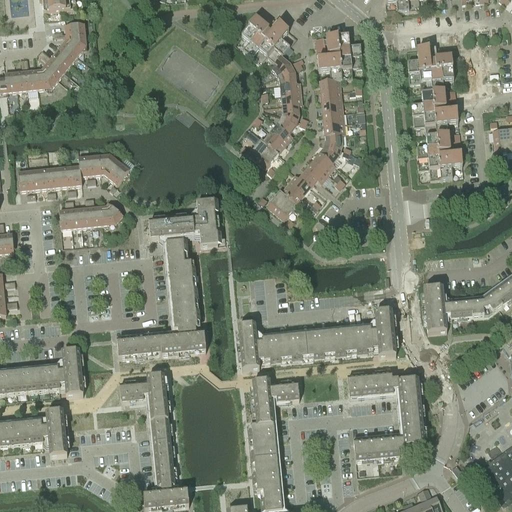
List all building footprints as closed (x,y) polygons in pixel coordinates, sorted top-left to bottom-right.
[(76,13),(74,0),(39,0),(39,2),(40,2),(40,6),(42,5),(43,16),(76,13)] [(418,3),(429,2),(428,0),(384,0),(385,7),(396,6),(397,16),(419,14),(418,3)] [(270,32),(276,25),(262,14),(257,21),(270,32)] [(266,61),(275,67),(275,68),(281,60),(281,61),(290,50),(281,43),(288,35),(279,28),(272,36),(255,22),(241,40),(249,47),(243,55),(260,69),(266,61)] [(66,41),(85,39),(84,28),(65,30),(66,41)] [(85,39),(66,41),(66,44),(62,48),(77,60),(86,50),(85,39)] [(329,75),(330,85),(339,84),(339,85),(353,83),(352,73),(362,72),(360,49),(349,50),(348,39),(326,42),(328,63),(317,64),(318,76),(329,75)] [(324,48),(323,42),(315,43),(317,61),(326,60),(324,48)] [(77,60),(62,48),(56,56),(71,68),(77,60)] [(450,50),(436,52),(437,60),(451,59),(450,50)] [(420,87),(421,98),(444,95),(443,85),(453,84),(451,61),(430,63),(428,52),(417,54),(418,64),(407,65),(409,88),(420,87)] [(49,64),(64,76),(71,68),(56,56),(49,64)] [(290,68),(281,61),(281,60),(275,68),(275,67),(270,73),(274,76),(277,80),(292,72),(290,68)] [(43,72),(58,84),(64,76),(49,64),(43,72)] [(36,75),(37,94),(51,92),(58,84),(43,72),(41,74),(36,75)] [(279,85),(279,89),(295,88),(295,87),(294,77),(292,72),(277,80),(279,85)] [(25,76),(27,95),(37,94),(36,75),(25,76)] [(15,77),(17,96),(27,95),(25,76),(15,77)] [(5,79),(7,97),(17,96),(15,77),(5,78),(5,79)] [(340,95),(339,85),(339,84),(330,85),(319,86),(320,97),(340,95)] [(299,87),(295,87),(295,88),(279,89),(280,100),(300,98),(299,87)] [(454,94),(446,95),(447,113),(456,112),(454,94)] [(320,97),(321,108),(341,106),(340,95),(320,97)] [(424,130),(425,141),(448,138),(447,128),(458,127),(457,116),(446,117),(444,95),(421,98),(422,108),(411,109),(413,131),(424,130)] [(280,100),(282,111),(297,109),(297,110),(301,109),(300,98),(280,100)] [(342,117),(341,106),(321,108),(323,119),(342,117)] [(298,120),(297,110),(297,109),(282,111),(282,115),(281,120),(297,125),(298,120)] [(323,119),(324,130),(343,128),(342,117),(323,119)] [(279,124),(276,128),(289,138),(296,130),(297,125),(281,120),(279,124)] [(276,128),(269,136),(285,149),(292,140),(289,138),(276,128)] [(344,139),(343,128),(324,130),(325,140),(341,139),(344,139)] [(511,143),(511,132),(493,134),(494,146),(511,143)] [(278,157),(285,149),(269,136),(263,144),(262,145),(269,150),(278,157)] [(460,152),(459,137),(450,138),(451,152),(460,152)] [(450,160),(448,138),(425,141),(426,151),(416,152),(418,175),(429,174),(430,184),(452,182),(451,172),(462,170),(461,159),(450,160)] [(325,145),(324,149),(340,155),(342,150),(341,139),(325,140),(325,145)] [(248,158),(257,166),(269,150),(262,145),(263,144),(261,143),(248,158)] [(511,143),(494,146),(495,157),(511,155),(511,143)] [(248,153),(244,149),(240,154),(244,158),(248,153)] [(322,154),(319,158),(332,168),(339,159),(340,155),(324,149),(322,154)] [(265,173),(278,157),(269,150),(257,166),(265,173)] [(319,158),(313,166),(328,179),(335,170),(332,168),(319,158)] [(104,179),(108,182),(120,167),(110,159),(99,160),(101,179),(104,179)] [(89,161),(91,180),(101,179),(99,160),(89,161)] [(356,160),(353,166),(359,169),(361,163),(356,160)] [(81,181),(91,180),(89,161),(78,162),(79,170),(80,181),(81,181)] [(321,188),(328,179),(313,166),(305,175),(317,184),(321,188)] [(128,174),(120,167),(108,182),(116,189),(128,174)] [(81,189),(81,181),(80,181),(79,170),(69,171),(71,190),(81,189)] [(61,191),(71,190),(69,171),(59,172),(61,191)] [(270,171),(266,176),(271,180),(275,175),(270,171)] [(51,192),(61,191),(59,172),(49,173),(51,192)] [(41,193),(51,192),(49,173),(39,174),(41,193)] [(41,193),(39,174),(29,175),(30,194),(41,193)] [(20,195),(30,194),(29,175),(18,176),(20,195)] [(315,186),(317,184),(305,175),(303,177),(299,182),(299,183),(310,192),(315,186)] [(295,179),(288,188),(303,201),(310,192),(299,183),(299,182),(295,179)] [(281,196),(288,202),(296,209),(303,201),(288,188),(281,196)] [(266,210),(275,217),(288,202),(281,196),(279,194),(266,210)] [(258,206),(263,210),(267,205),(262,201),(258,206)] [(284,224),(296,209),(288,202),(275,217),(284,224)] [(218,250),(216,229),(213,206),(196,207),(198,223),(192,224),(192,223),(148,227),(150,244),(194,240),(194,239),(199,238),(201,251),(218,250)] [(100,211),(102,230),(116,229),(123,220),(108,208),(106,210),(100,211)] [(102,230),(100,211),(90,212),(92,231),(102,230)] [(92,231),(90,212),(80,213),(82,232),(92,231)] [(82,232),(80,213),(70,214),(72,233),(82,232)] [(72,233),(70,214),(59,215),(61,234),(72,233)] [(289,223),(285,228),(289,232),(294,226),(289,223)] [(1,239),(3,258),(14,257),(12,238),(1,239)] [(206,356),(204,337),(196,338),(195,333),(197,333),(191,267),(185,268),(183,246),(166,248),(174,335),(177,335),(178,340),(117,346),(118,363),(161,359),(162,361),(206,356)] [(488,320),(511,303),(511,281),(482,303),(449,307),(449,308),(444,308),(442,292),(423,294),(427,338),(446,336),(445,323),(450,323),(450,324),(488,320)] [(356,358),(373,356),(372,353),(377,352),(378,362),(395,360),(391,316),(374,318),(376,336),(371,337),(370,333),(261,344),(262,347),(256,348),(255,329),(238,331),(242,375),(259,374),(258,364),(263,364),(264,367),(280,365),(280,368),(291,367),(291,364),(302,363),(302,366),(313,365),(313,362),(324,361),(324,364),(335,363),(334,360),(345,359),(345,362),(356,361),(356,358)] [(0,399),(27,396),(60,393),(60,390),(65,389),(66,401),(83,400),(79,355),(62,357),(64,375),(58,376),(58,373),(46,374),(0,378),(0,399)] [(399,458),(405,458),(404,452),(424,450),(417,384),(398,386),(397,380),(391,381),(391,378),(374,379),(374,376),(363,377),(364,381),(347,382),(349,403),(398,398),(403,441),(353,446),(355,466),(372,464),(372,468),(383,467),(383,463),(399,462),(399,458)] [(163,381),(146,382),(147,387),(119,390),(121,407),(149,404),(157,491),(158,491),(159,496),(143,498),(144,511),(175,511),(189,511),(187,494),(174,495),(173,489),(174,489),(163,381)] [(250,431),(254,464),(257,497),(263,496),(264,511),(281,511),(271,407),(276,406),(277,407),(299,405),(297,388),(275,390),(275,391),(270,392),(270,391),(269,391),(269,386),(252,387),(256,431),(250,431)] [(0,451),(43,447),(43,444),(48,443),(50,461),(67,460),(63,416),(45,417),(47,429),(41,430),(41,426),(0,430),(0,451)] [(511,449),(474,477),(491,501),(494,499),(503,511),(511,504),(511,449)] [(458,481),(462,478),(456,469),(451,473),(458,481)] [(420,502),(425,500),(429,498),(427,493),(418,497),(420,502)] [(429,498),(425,500),(429,511),(440,511),(436,502),(432,504),(429,498)] [(422,508),(418,509),(419,511),(429,511),(425,500),(420,502),(422,508)]
